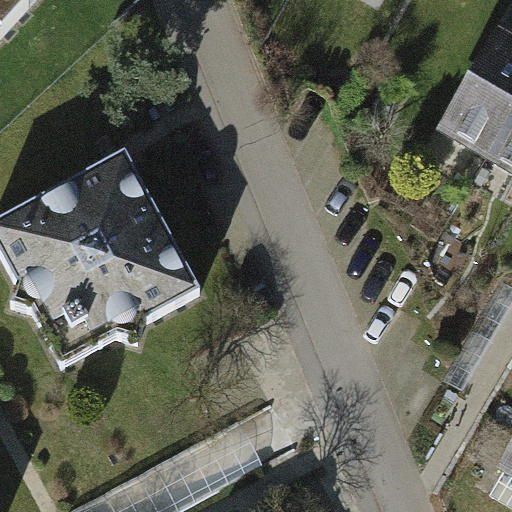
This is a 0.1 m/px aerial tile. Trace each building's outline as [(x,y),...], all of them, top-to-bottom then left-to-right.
[(0,0),(0,25),(22,0),(0,0)] [(436,137),(481,162),(511,109),(511,53),(492,42),(436,137)] [(511,109),(481,162),(511,180),(511,109)] [(116,168),(0,227),(0,285),(49,381),(189,310),(116,168)] [(511,445),(492,479),(511,490),(511,445)]
